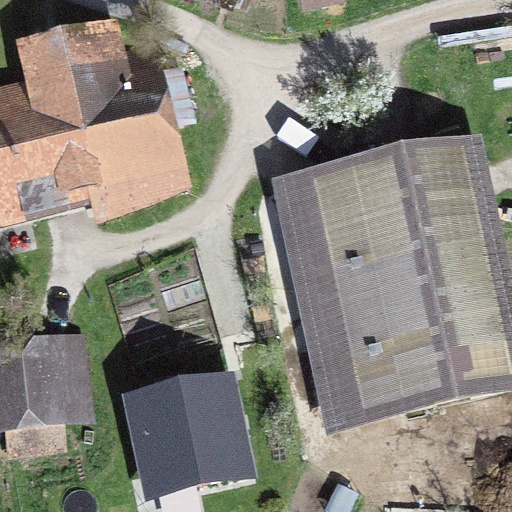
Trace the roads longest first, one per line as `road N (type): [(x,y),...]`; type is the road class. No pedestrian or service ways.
road 1 (track): [(261,62),(509,0)]
road 2 (residential): [(261,62),(98,0)]
